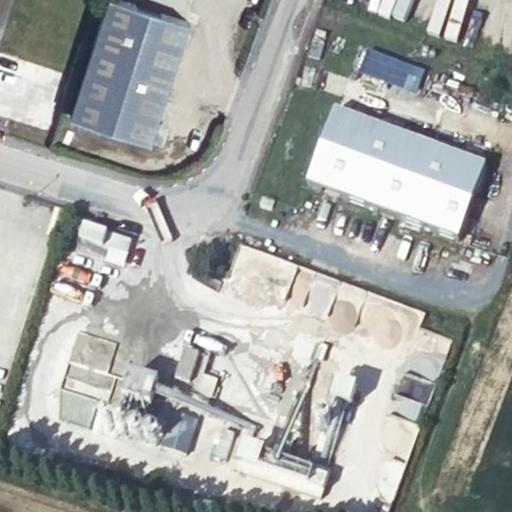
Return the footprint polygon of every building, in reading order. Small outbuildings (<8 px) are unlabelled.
[(187,29),(107,4),(69,124),(148,149),(187,29)] [(413,94),(424,62),(370,44),(359,76),(413,94)] [(336,110),(308,185),(454,240),(483,165),(336,110)] [(271,199),(263,196),(260,204),(268,207),(271,199)] [(93,241),(81,237),(74,260),(86,264),(93,241)] [(289,285),(292,266),(275,264),(272,283),(289,285)] [(405,377),(438,387),(451,343),(418,334),(405,377)] [(214,368),(191,359),(178,394),(201,403),(214,368)] [(163,391),(135,381),(127,405),(154,415),(163,391)] [(356,403),(334,395),(329,409),(351,417),(356,403)] [(189,424),(177,420),(163,458),(175,463),(189,424)] [(307,454),(292,450),(286,475),(326,485),(336,450),(310,443),(307,454)] [(263,485),(266,468),(282,471),(285,454),(244,448),(239,481),(263,485)]
